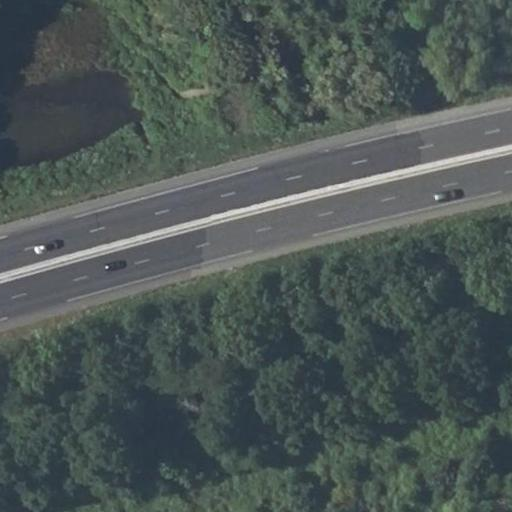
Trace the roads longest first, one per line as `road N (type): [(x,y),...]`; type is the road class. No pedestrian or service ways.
road 1 (motorway): [(0,301),(511,171)]
road 2 (motorway): [(511,127),(0,256)]
